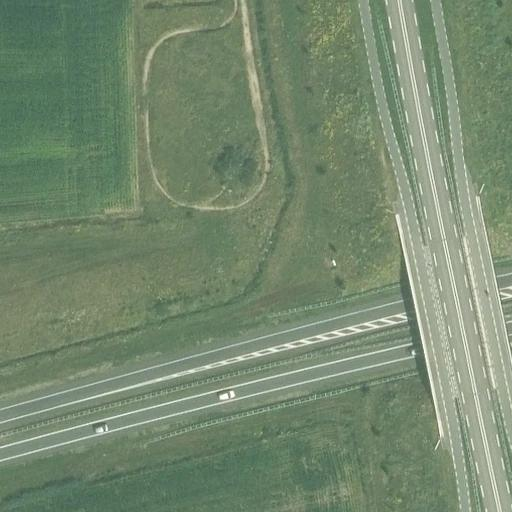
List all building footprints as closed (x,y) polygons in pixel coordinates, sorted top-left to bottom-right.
[(231,35),(281,33),(279,0),(272,0),(230,2),(231,35)] [(146,12),(124,13),(125,27),(147,26),(146,12)] [(185,22),(187,37),(208,34),(207,20),(185,22)] [(191,36),(193,101),(233,99),(230,34),(191,36)] [(303,99),(307,168),(331,166),(331,173),(370,170),(367,117),(361,117),(360,95),(303,99)] [(197,164),(245,162),(245,147),(196,149),(197,164)] [(140,159),(142,196),(157,195),(155,158),(140,159)] [(204,208),(252,206),(251,164),(202,165),(204,208)]
